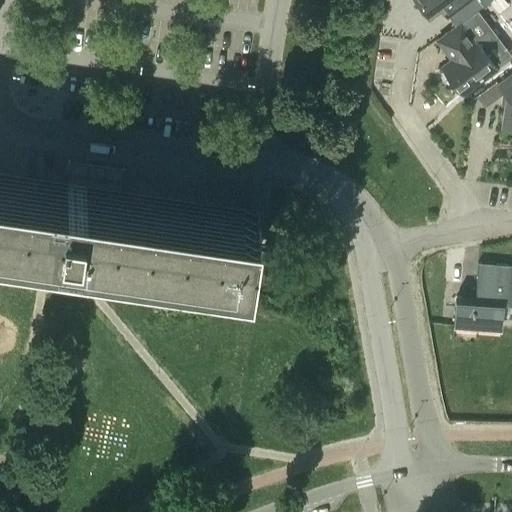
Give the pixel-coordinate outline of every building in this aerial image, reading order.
[(418,0),(427,12),(437,5),(445,15),(456,7),(465,0),(418,0)] [(460,21),(437,39),(451,58),(441,66),(462,93),(497,66),(511,56),(477,10),(461,22),(460,21)] [(511,71),(497,82),(506,94),(501,125),(511,126),(511,71)] [(0,217),(70,228),(112,234),(251,255),(251,253),(257,212),(258,206),(122,185),(87,180),(89,170),(68,167),(67,167),(65,177),(0,167),(0,217)] [(455,295),(453,322),(501,326),(502,315),(503,298),(511,298),(511,263),(477,260),(475,296),(455,295)]
